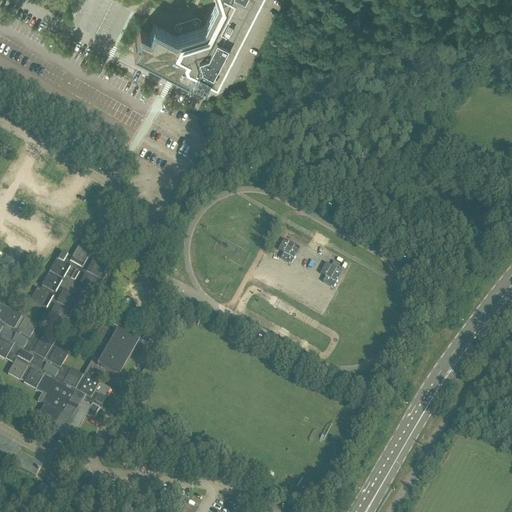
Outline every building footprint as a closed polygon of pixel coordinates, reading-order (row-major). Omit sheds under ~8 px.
[(216,0),(203,25),(196,27),(196,25),(199,24),(201,19),(196,17),(186,20),(176,23),(173,28),(178,31),(181,30),(182,32),(175,34),(154,23),(149,33),(139,28),(136,35),(137,35),(135,39),(137,40),(136,42),(133,49),(173,70),(179,73),(188,77),(192,69),(204,75),(206,70),(215,74),(252,0),(216,0)] [(291,265),(294,260),(296,256),(300,249),(284,240),(278,251),(284,254),(281,259),(291,265)] [(88,260),(91,254),(78,247),(72,259),(62,254),(60,258),(57,262),(56,261),(41,287),(42,288),(40,291),(37,289),(30,302),(46,311),(37,326),(25,319),(24,320),(21,319),(21,317),(0,305),(0,359),(5,362),(5,361),(13,365),(7,376),(20,383),(20,382),(24,383),(23,385),(41,395),(37,402),(43,406),(34,422),(71,443),(86,416),(94,420),(99,409),(98,409),(100,405),(101,406),(110,391),(99,385),(104,377),(103,376),(105,372),(118,380),(139,343),(118,331),(115,335),(101,327),(93,341),(99,345),(91,359),(92,360),(83,377),(70,370),(70,371),(62,367),(68,356),(55,349),(55,350),(52,349),(52,347),(40,340),(39,342),(36,340),(47,320),(63,329),(70,317),(69,316),(71,313),(72,313),(79,301),(78,300),(83,292),(93,298),(100,286),(99,286),(101,282),(102,283),(109,270),(93,261),(93,263),(88,260)] [(323,283),(333,289),(343,272),(327,263),(321,275),(326,277),(323,283)] [(117,305),(125,329),(140,324),(133,300),(117,305)] [(25,472),(22,477),(26,479),(29,474),(35,478),(42,466),(19,453),(21,450),(0,438),(0,458),(12,466),(12,465),(25,472)] [(46,483),(63,493),(68,486),(50,476),(46,483)] [(37,492),(51,500),(55,494),(41,485),(37,492)] [(51,511),(55,507),(38,497),(33,504),(46,511),(51,511)]
